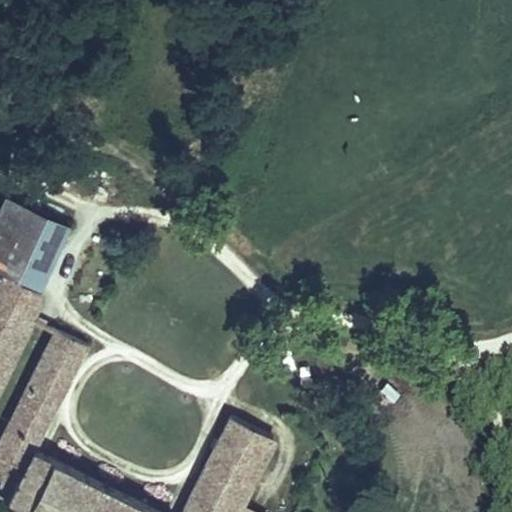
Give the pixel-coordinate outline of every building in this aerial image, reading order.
[(0,270),(39,289),(69,225),(5,195),(0,206),(0,270)] [(0,378),(31,314),(41,295),(39,289),(0,270),(0,378)] [(163,511),(33,447),(87,342),(57,327),(0,439),(0,454),(10,460),(1,478),(0,481),(0,493),(8,497),(6,501),(28,511),(163,511)] [(232,511),(239,499),(272,434),(231,413),(180,511),(232,511)] [(0,477),(1,478),(10,460),(0,454),(0,477)] [(264,511),(239,499),(232,511),(264,511)]
